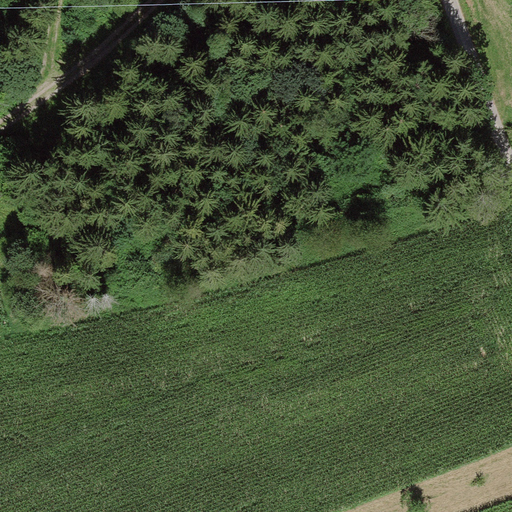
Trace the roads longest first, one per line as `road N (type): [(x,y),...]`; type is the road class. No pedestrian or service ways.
road 1 (track): [(156,0),(0,127)]
road 2 (track): [(511,158),(452,0)]
